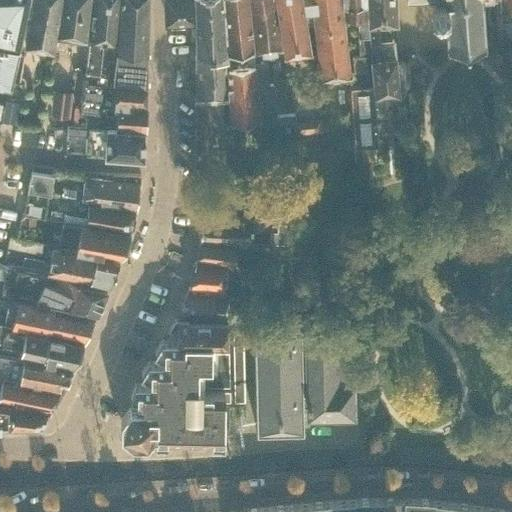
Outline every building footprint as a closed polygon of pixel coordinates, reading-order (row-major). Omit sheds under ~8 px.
[(0,0),(0,78),(10,81),(16,53),(18,41),(27,0),(0,0)] [(52,41),(59,0),(31,0),(24,41),(23,42),(51,47),(52,41)] [(84,36),(88,0),(60,0),(55,32),(84,36)] [(116,39),(120,0),(92,0),(88,41),(84,79),(83,80),(108,83),(109,69),(108,69),(100,68),(102,41),(103,37),(116,39)] [(148,0),(120,0),(116,49),(147,51),(147,37),(148,0)] [(194,17),(194,0),(164,0),(165,19),(194,17)] [(195,48),(194,95),(215,94),(218,133),(231,133),(230,121),(227,65),(226,47),(225,41),(222,0),(194,0),(194,17),(195,41),(195,48)] [(252,41),(248,0),(222,0),(225,41),(226,47),(245,45),(247,63),(227,65),(230,121),(260,117),(252,41)] [(278,123),(296,121),(295,113),(276,115),(273,83),(269,84),(266,56),(263,57),(262,51),(285,47),(284,41),(276,0),(248,0),(253,41),(261,118),(260,118),(260,124),(278,123)] [(309,41),(307,25),(302,0),(277,0),(284,41),(285,47),(309,43),(309,41)] [(341,0),(302,0),(307,25),(314,25),(316,41),(320,74),(348,71),(341,0)] [(369,41),(366,0),(341,0),(343,13),(359,11),(360,19),(359,19),(360,41),(361,53),(370,53),(369,41)] [(397,20),(396,0),(367,0),(369,41),(370,53),(371,53),(374,85),(351,87),(355,144),(377,143),(374,101),(399,99),(398,90),(405,89),(402,61),(396,61),(395,51),(394,41),(394,39),(386,39),(386,34),(378,35),(377,21),(397,20)] [(429,0),(429,3),(435,9),(443,7),(444,5),(445,5),(446,41),(447,41),(484,39),(481,0),(429,0)] [(511,0),(495,0),(496,3),(497,21),(501,21),(502,39),(511,38),(511,0)] [(110,103),(111,100),(113,79),(146,83),(147,69),(147,51),(116,49),(114,69),(111,69),(109,69),(108,83),(83,80),(79,113),(86,114),(84,125),(99,126),(100,124),(102,102),(110,103)] [(24,55),(16,53),(10,81),(18,83),(24,55)] [(369,82),(366,55),(351,56),(354,83),(369,82)] [(111,100),(146,103),(146,83),(113,79),(111,100)] [(52,88),(50,115),(70,116),(72,90),(52,88)] [(144,129),(146,103),(111,100),(110,103),(102,102),(100,124),(99,126),(109,126),(144,129)] [(296,121),(278,123),(279,135),(315,131),(322,130),(320,118),(313,119),(296,121)] [(104,155),(143,158),(145,129),(109,127),(109,126),(86,125),(86,127),(66,126),(65,136),(86,137),(85,155),(104,156),(104,155)] [(28,188),(49,191),(52,172),(31,169),(28,188)] [(75,196),(83,198),(136,207),(140,181),(141,176),(103,172),(102,177),(84,175),(83,188),(76,187),(75,196)] [(222,182),(222,194),(245,195),(246,183),(222,182)] [(246,197),(235,197),(223,196),(222,214),(245,215),(246,197)] [(89,200),(85,224),(130,232),(136,207),(89,200)] [(50,210),(48,217),(63,220),(64,212),(50,210)] [(20,223),(34,225),(36,217),(21,215),(20,223)] [(253,219),(203,217),(200,238),(252,242),(253,219)] [(121,256),(130,233),(62,220),(58,244),(121,256)] [(285,244),(286,233),(277,233),(270,232),(270,243),(285,244)] [(43,241),(38,240),(10,234),(7,245),(41,252),(43,241)] [(234,243),(200,239),(196,260),(231,266),(234,243)] [(24,255),(22,264),(109,283),(119,260),(52,247),(49,263),(44,261),(44,259),(24,255)] [(226,267),(196,261),(195,263),(193,264),(190,271),(192,273),(188,288),(200,289),(199,292),(224,295),(226,267)] [(0,291),(96,311),(106,288),(105,288),(106,283),(8,262),(0,291)] [(228,297),(186,293),(178,314),(222,319),(226,319),(227,312),(228,297)] [(11,325),(83,340),(94,314),(16,299),(11,325)] [(222,319),(221,321),(227,321),(232,321),(240,321),(240,313),(227,312),(226,319),(222,319)] [(175,318),(168,329),(171,331),(171,340),(161,340),(154,351),(157,353),(157,361),(148,361),(141,373),(144,374),(143,383),(134,383),(130,395),(135,397),(135,406),(134,406),(128,406),(120,417),(120,432),(132,441),(146,441),(150,435),(154,435),(154,437),(223,438),(224,401),(230,401),(229,390),(197,391),(197,365),(205,365),(206,387),(229,386),(228,352),(211,352),(211,344),(227,343),(227,321),(221,321),(188,321),(188,319),(175,318)] [(305,319),(307,414),(353,413),(352,368),(337,368),(336,318),(305,319)] [(244,401),(244,377),(243,343),(243,321),(240,321),(232,321),(232,343),(233,378),(234,401),(244,401)] [(0,347),(74,363),(83,340),(11,325),(0,322),(0,347)] [(253,323),(256,429),(303,427),(300,322),(253,323)] [(24,356),(0,350),(0,372),(60,387),(72,365),(65,364),(24,356)] [(0,373),(0,399),(48,410),(60,388),(0,373)] [(40,427),(48,410),(14,403),(0,400),(0,425),(10,426),(25,426),(25,431),(35,431),(39,429),(40,427)] [(296,504),(256,508),(256,511),(511,511),(485,507),(472,505),(458,503),(444,501),(431,500),(417,499),(403,499),(389,498),(375,498),(362,499),(348,499),(334,500),(296,504)]
